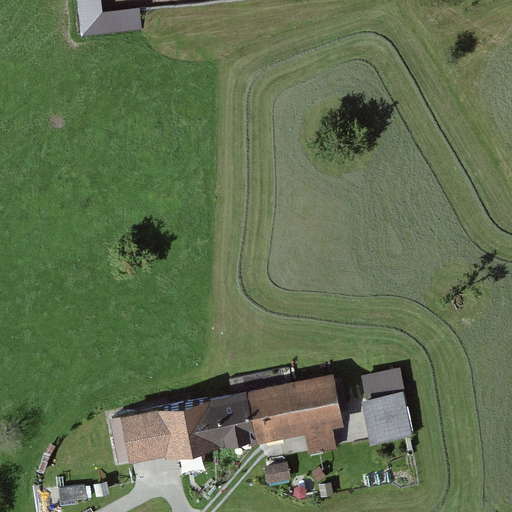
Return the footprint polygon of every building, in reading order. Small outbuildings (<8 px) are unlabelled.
[(246,383),(257,438),(345,421),(334,366),(246,383)] [(405,373),(368,379),(379,443),(415,437),(405,373)] [(250,439),(257,438),(246,383),(185,395),(194,442),(194,444),(249,434),(250,439)] [(194,442),(185,395),(121,408),(130,455),(194,442)] [(265,463),(268,481),(291,477),(288,459),(265,463)] [(331,480),(318,482),(321,494),(334,492),(331,480)]
